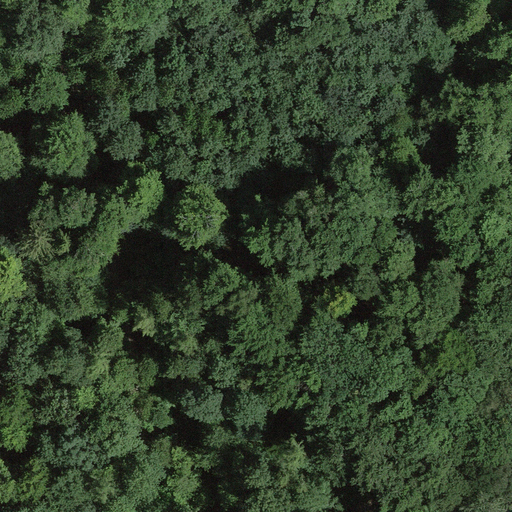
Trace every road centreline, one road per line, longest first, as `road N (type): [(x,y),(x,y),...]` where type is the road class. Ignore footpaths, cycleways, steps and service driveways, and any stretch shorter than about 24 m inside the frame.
road 1 (track): [(183,511),(63,71)]
road 2 (track): [(511,283),(500,327),(377,511)]
road 3 (track): [(438,0),(511,195)]
